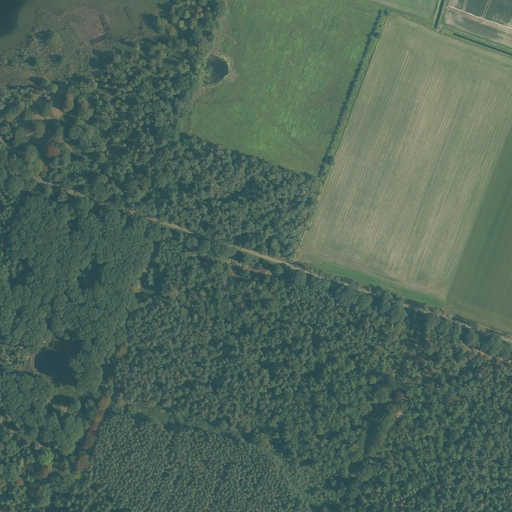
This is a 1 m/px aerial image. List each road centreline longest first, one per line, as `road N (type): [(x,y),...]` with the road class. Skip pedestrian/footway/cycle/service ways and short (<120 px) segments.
road 1 (unclassified): [(0,165),(511,341)]
road 2 (track): [(337,511),(422,310)]
